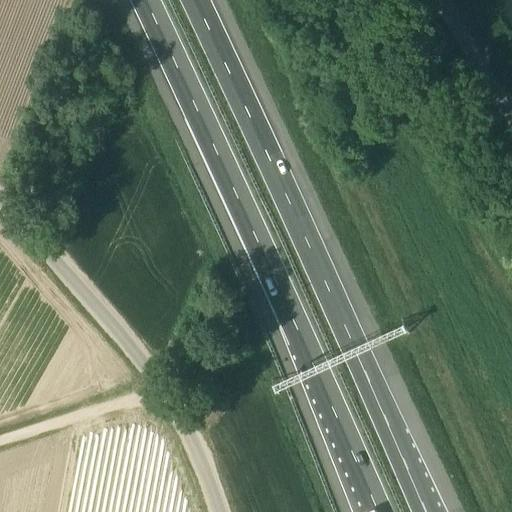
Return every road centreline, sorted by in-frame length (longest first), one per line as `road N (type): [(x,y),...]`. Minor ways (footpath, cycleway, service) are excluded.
road 1 (motorway): [(425,511),(189,0)]
road 2 (motorway): [(144,0),(377,511)]
road 3 (unclassified): [(163,402),(136,354),(0,201)]
road 4 (unclassified): [(0,443),(163,402)]
road 5 (unclassified): [(511,117),(441,0)]
road 6 (unclassified): [(212,511),(188,435),(163,402)]
